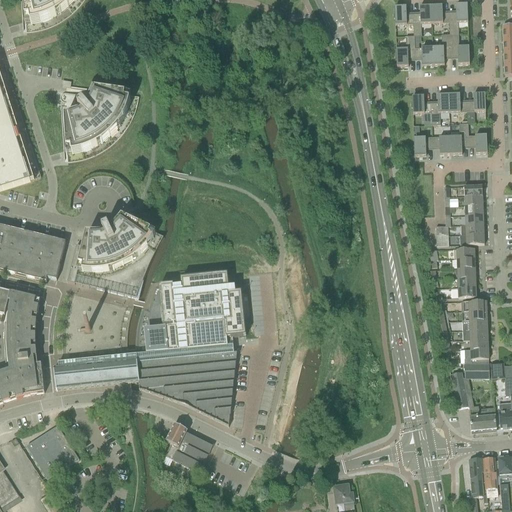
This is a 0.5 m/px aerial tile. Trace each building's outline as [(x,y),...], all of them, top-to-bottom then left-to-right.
[(23,0),(26,35),(29,34),(34,34),(36,33),(39,33),(41,32),(44,31),(46,31),(49,30),(51,29),(54,28),(56,26),(61,24),(63,23),(67,20),(69,18),(71,16),(73,15),(75,13),(77,11),(79,9),(81,7),(82,5),(84,3),(85,1),(85,0),(23,0)] [(458,25),(468,25),(467,7),(455,7),(455,15),(449,15),(449,25),(450,25),(450,37),(458,37),(458,25)] [(420,17),(413,17),(413,27),(413,39),(421,39),(421,27),(431,26),(430,8),(419,9),(420,17)] [(449,25),(449,15),(442,16),(442,8),(430,8),(431,26),(449,25)] [(413,27),(413,17),(406,17),(406,9),(394,10),(394,17),(393,17),(393,21),(395,20),(395,28),(413,27)] [(502,27),(503,41),(511,40),(511,27),(502,27)] [(442,50),(432,50),(433,68),(444,68),(444,60),(451,59),(450,37),(442,38),(442,50)] [(450,37),(451,59),(457,59),(458,67),(469,67),(468,49),(459,49),(458,37),(450,37)] [(406,51),(396,52),(396,59),(395,59),(395,63),(396,62),(396,70),(408,69),(408,61),(415,61),(414,51),(413,39),(405,39),(406,51)] [(511,40),(503,41),(503,53),(511,52),(511,40)] [(433,68),(432,50),(414,51),(415,61),(421,61),(422,69),(433,68)] [(511,52),(503,53),(504,66),(511,65),(511,52)] [(4,64),(0,64),(0,193),(30,184),(41,180),(4,64)] [(93,92),(90,99),(88,106),(86,108),(83,105),(78,109),(81,113),(78,115),(74,117),(73,116),(64,119),(67,164),(72,164),(75,164),(78,163),(80,163),(83,162),(85,161),(88,160),(93,159),(95,158),(100,155),(102,154),(104,152),(106,151),(109,149),(111,148),(113,146),(115,144),(117,143),(118,141),(120,139),(122,137),(124,135),(125,133),(127,131),(128,128),(129,126),(131,124),(132,121),(133,119),(134,117),(135,114),(136,112),(136,109),(137,107),(138,104),(138,101),(139,99),(93,92)] [(475,114),(485,114),(484,96),(473,96),(473,104),(466,105),(467,115),(475,114)] [(437,106),(430,106),(431,116),(430,116),(431,128),(439,128),(439,116),(449,115),(448,97),(437,98),(437,106)] [(459,97),(448,97),(449,115),(467,115),(466,105),(460,105),(459,97)] [(431,116),(430,106),(424,106),(423,98),(412,99),(412,106),(411,106),(411,110),(412,110),(412,117),(430,116),(431,116)] [(460,139),(450,139),(451,157),(462,157),(461,149),(468,149),(468,139),(468,127),(460,127),(460,139)] [(468,139),(468,149),(475,148),(475,156),(487,156),(486,138),(468,139)] [(450,139),(432,140),(432,150),(439,150),(439,158),(451,157),(450,139)] [(432,140),(413,141),(414,148),(412,148),(413,152),(414,152),(414,159),(426,158),(425,150),(432,150),(432,140)] [(464,199),(482,199),(482,189),(464,189),(464,199)] [(482,199),(464,199),(464,209),(482,208),(482,199)] [(483,218),(482,208),(464,209),(465,219),(483,218)] [(483,227),(483,218),(465,219),(465,228),(483,227)] [(76,247),(67,284),(75,286),(75,285),(124,297),(125,298),(128,299),(128,298),(136,300),(140,289),(144,279),(148,269),(153,259),(158,249),(163,239),(122,219),(112,231),(113,232),(110,233),(108,229),(102,231),(104,236),(101,237),(96,237),(96,236),(86,236),(83,249),(76,247)] [(483,227),(465,228),(460,228),(461,238),(484,237),(483,227)] [(56,282),(57,282),(66,245),(46,240),(46,239),(45,239),(45,240),(26,235),(26,234),(25,234),(25,235),(6,230),(7,229),(5,229),(4,233),(0,231),(0,273),(46,285),(47,280),(56,282)] [(447,229),(445,229),(435,229),(436,239),(448,239),(447,229)] [(484,237),(461,238),(459,238),(459,248),(484,247),(484,237)] [(448,239),(436,239),(436,249),(448,248),(448,239)] [(474,251),(456,252),(453,252),(454,262),(457,262),(474,261),(474,251)] [(430,263),(438,262),(436,253),(429,253),(430,263)] [(474,261),(457,262),(457,272),(475,271),(474,261)] [(475,271),(457,272),(457,281),(475,280),(475,271)] [(58,370),(128,364),(234,353),(232,339),(246,338),(241,294),(235,295),(235,289),(229,290),(227,277),(180,281),(181,288),(173,289),(173,288),(160,289),(166,348),(154,349),(155,355),(58,365),(58,370)] [(475,280),(457,281),(458,291),(476,290),(475,280)] [(476,300),(476,290),(458,291),(458,301),(476,300)] [(9,294),(0,291),(0,324),(2,325),(10,295),(9,295),(9,294)] [(0,405),(2,405),(16,401),(29,397),(44,395),(41,366),(35,367),(34,359),(37,359),(36,345),(36,331),(37,317),(38,310),(40,302),(10,295),(2,325),(4,326),(4,328),(4,345),(5,362),(6,373),(0,374),(0,405)] [(486,314),(486,304),(461,305),(461,314),(486,314)] [(486,314),(461,314),(461,324),(462,324),(487,323),(486,314)] [(487,323),(462,324),(462,334),(487,333),(487,323)] [(488,342),(487,333),(462,334),(463,343),(470,343),(488,342)] [(488,352),(488,342),(470,343),(470,353),(488,352)] [(464,363),(464,365),(489,365),(488,352),(470,353),(464,353),(464,361),(464,363)] [(128,364),(130,385),(138,384),(139,393),(141,392),(184,408),(228,429),(237,353),(234,353),(128,364)] [(58,370),(53,371),(56,392),(130,385),(128,364),(58,370)] [(495,366),(490,366),(492,382),(504,381),(504,377),(503,368),(503,365),(498,366),(495,366)] [(469,409),(473,409),(468,381),(489,381),(489,367),(464,367),(464,381),(462,381),(461,375),(450,377),(457,412),(469,409)] [(511,367),(510,368),(503,368),(504,377),(511,376),(511,367)] [(511,405),(499,406),(499,415),(500,431),(511,429),(511,397),(511,398),(511,399),(511,405)] [(473,409),(469,409),(471,433),(496,431),(494,410),(478,412),(478,409),(473,409)] [(171,446),(169,450),(165,458),(173,462),(172,463),(199,476),(214,446),(175,427),(166,444),(171,446)] [(79,462),(58,429),(26,449),(47,482),(79,462)] [(14,449),(19,446),(16,441),(10,443),(14,449)] [(510,459),(502,460),(502,462),(498,462),(499,480),(506,480),(506,477),(511,477),(510,459)] [(468,462),(472,502),(465,503),(466,511),(476,511),(475,500),(483,499),(484,506),(487,506),(486,499),(487,499),(486,488),(485,488),(483,475),(483,462),(483,461),(468,462)] [(494,461),(483,462),(483,475),(485,488),(486,488),(487,499),(497,499),(494,461)] [(0,511),(18,500),(0,472),(0,473),(0,472),(0,511)] [(502,511),(509,511),(507,486),(500,487),(502,511)] [(353,511),(352,496),(349,496),(348,489),(343,490),(342,489),(334,490),(336,506),(344,505),(345,511),(353,511)] [(46,511),(61,511),(50,495),(40,502),(46,511)]
